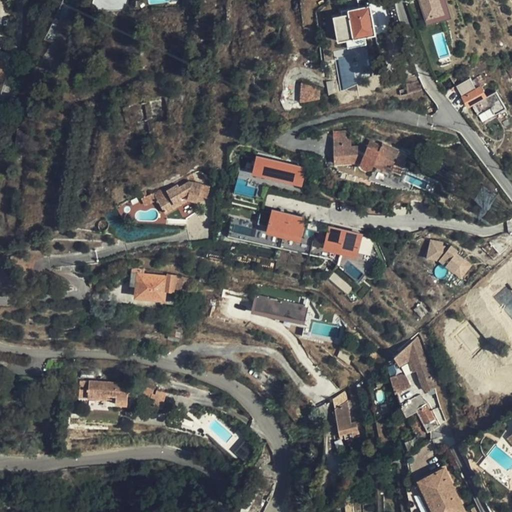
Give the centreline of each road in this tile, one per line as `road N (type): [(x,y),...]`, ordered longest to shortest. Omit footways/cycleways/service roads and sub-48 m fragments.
road 1 (residential): [(269,511),(280,492),(281,446),(241,390),(143,357),(42,354),(0,344)]
road 2 (unknown): [(0,292),(80,291),(79,282),(44,271),(49,255),(210,235)]
road 3 (residential): [(214,511),(220,497),(212,473),(163,453),(0,463)]
road 4 (residential): [(511,188),(429,81),(401,0)]
road 5 (residential): [(0,134),(61,37),(74,0)]
